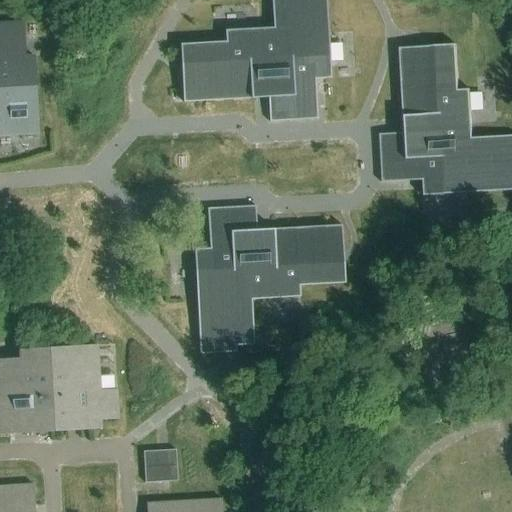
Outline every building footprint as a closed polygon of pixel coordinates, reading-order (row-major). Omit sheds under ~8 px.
[(226,42),(181,45),(182,66),(187,66),(188,76),(182,76),(184,103),(255,99),(254,92),(268,91),(270,123),(318,120),(317,93),(310,94),(309,80),(324,80),(332,79),(331,67),(329,32),(327,0),(272,0),(273,3),(274,28),(226,31),(226,42)] [(0,137),(39,135),(34,57),(26,57),(24,22),(0,23),(0,137)] [(410,133),(379,135),(381,183),(408,181),(408,175),(421,174),(422,189),(422,196),(435,196),(469,194),(511,191),(511,136),(473,139),(472,127),(470,90),(459,91),(456,45),(435,47),(435,52),(425,53),(425,47),(398,49),(402,120),(409,119),(410,133)] [(201,249),(194,250),(197,294),(200,355),(228,353),(227,347),(236,346),(255,345),(252,300),(266,300),(301,298),(300,286),(345,284),(344,262),(339,263),(338,253),(344,253),(342,226),(271,230),(272,237),(258,237),(256,206),(208,209),(209,236),(216,235),(217,248),(201,249)] [(119,419),(117,390),(100,391),(97,346),(19,350),(19,359),(0,359),(0,435),(68,431),(68,424),(81,423),(81,430),(101,429),(101,420),(119,419)] [(175,450),(168,451),(160,451),(144,452),(145,468),(176,466),(175,450)] [(146,483),(169,482),(177,482),(176,466),(145,468),(145,483),(146,483)] [(0,511),(35,511),(33,485),(0,486),(0,511)] [(222,511),(222,500),(147,504),(147,511),(222,511)]
